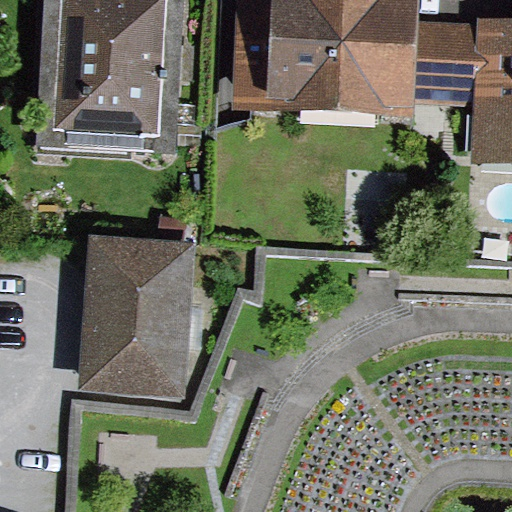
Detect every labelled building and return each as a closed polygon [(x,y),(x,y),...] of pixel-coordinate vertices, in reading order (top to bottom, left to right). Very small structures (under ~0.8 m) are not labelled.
[(173,0),(55,0),(47,142),(165,149),(169,80),(175,81),(177,50),(171,50),(173,0)] [(409,7),(275,0),(249,0),(245,99),(404,108),(405,96),(434,97),(438,33),(408,32),(409,7)] [(486,99),(490,36),(438,33),(434,97),(486,99)] [(511,36),(490,36),(486,99),(485,141),(511,141),(511,36)] [(184,259),(99,253),(89,386),(173,392),(184,259)]
